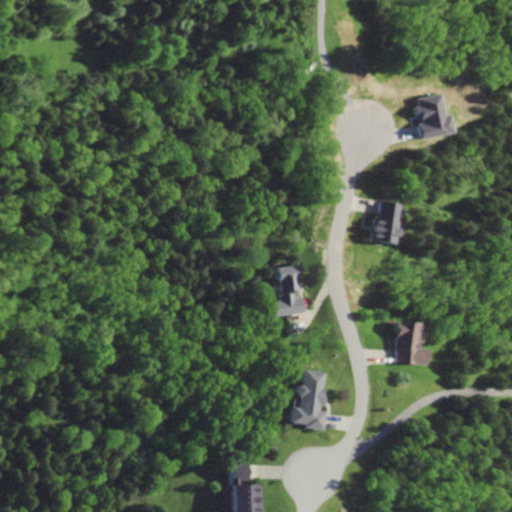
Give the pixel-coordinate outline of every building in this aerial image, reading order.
[(406,100),(412,136),(440,131),(433,95),(406,100)] [(383,245),(387,220),(393,221),(396,207),(369,202),(362,242),(383,245)] [(295,292),(292,266),(270,269),(274,301),(265,302),(267,318),(299,313),(297,298),(289,299),(288,292),(295,292)] [(419,350),(409,349),(410,324),(388,323),(387,365),(419,366),(419,350)] [(296,372),(294,386),(289,385),(287,395),(294,396),(292,410),(285,409),(283,424),(317,429),(319,412),(313,411),(314,407),(319,408),(320,397),(315,396),(318,374),(296,372)] [(241,465),(224,464),(223,480),(241,481),(241,465)] [(222,487),(223,511),(255,511),(254,486),(222,487)]
